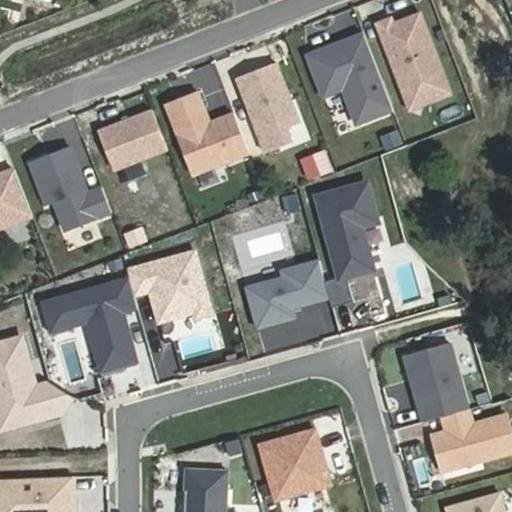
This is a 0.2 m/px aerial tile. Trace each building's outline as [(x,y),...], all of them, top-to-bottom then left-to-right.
[(391,18),(376,24),(405,99),(447,83),(421,13),(393,24),(391,18)] [(333,47),(308,56),(324,97),(344,89),(358,123),(394,109),(365,34),(346,41),(347,45),(334,50),(333,47)] [(346,41),(333,47),(334,50),(347,45),(346,41)] [(276,63),(237,78),(247,106),(250,105),(254,114),(251,115),(265,153),(290,144),(285,129),(299,124),(276,63)] [(405,99),(410,110),(452,94),(447,83),(405,99)] [(199,93),(167,105),(194,175),(250,153),(234,113),(218,120),(219,125),(212,127),(199,93)] [(168,150),(153,111),(99,131),(114,170),(168,150)] [(72,147),(31,163),(47,203),(55,200),(66,230),(112,213),(102,187),(89,192),(72,147)] [(15,169),(0,175),(0,228),(33,216),(15,169)] [(330,298),(332,308),(354,302),(347,277),(365,272),(364,267),(372,265),(362,227),(360,222),(377,218),(367,183),(317,197),(339,278),(325,282),(330,298)] [(377,218),(360,222),(362,227),(378,222),(377,218)] [(195,252),(128,271),(130,279),(135,297),(150,293),(159,324),(194,314),(196,319),(213,314),(195,252)] [(292,308),(330,298),(325,282),(319,261),(282,271),(284,278),(247,288),(258,329),(295,318),(292,308)] [(135,297),(130,279),(44,304),(52,334),(89,323),(102,372),(127,365),(126,361),(137,358),(124,314),(139,310),(135,297)] [(22,338),(0,344),(0,427),(1,431),(63,413),(73,398),(50,383),(36,387),(22,338)] [(469,410),(450,343),(404,355),(411,380),(415,383),(416,387),(413,388),(423,422),(442,417),(469,410)] [(469,410),(442,417),(446,432),(432,436),(442,472),(511,452),(511,432),(507,415),(473,424),(469,410)] [(282,438),(260,445),(276,500),(332,483),(315,428),(301,432),(302,434),(283,440),(282,438)] [(226,511),(228,472),(186,470),(184,511),(226,511)] [(73,477),(0,479),(0,507),(16,507),(16,511),(74,511),(74,505),(69,505),(69,493),(74,493),(73,477)] [(505,511),(501,494),(447,509),(448,511),(505,511)]
